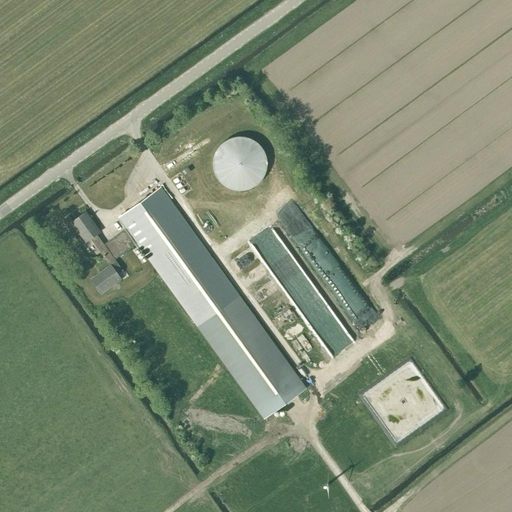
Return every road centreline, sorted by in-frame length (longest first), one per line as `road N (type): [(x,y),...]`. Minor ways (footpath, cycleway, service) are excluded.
road 1 (secondary): [(0,215),(300,0)]
road 2 (track): [(312,438),(182,412),(60,511)]
road 3 (track): [(392,511),(511,414)]
road 4 (track): [(314,385),(312,438),(365,511)]
